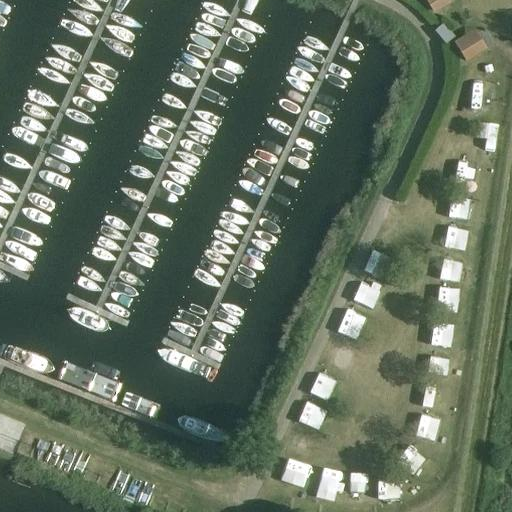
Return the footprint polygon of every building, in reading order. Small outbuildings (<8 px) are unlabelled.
[(447,0),(427,0),(434,11),(449,3),(447,0)] [(443,25),(437,30),(446,40),(451,35),(443,25)] [(486,49),(474,31),(455,42),(467,61),(486,49)] [(451,98),(461,102),(469,84),(459,80),(451,98)] [(488,149),(489,122),(470,122),(469,148),(488,149)] [(442,183),(461,185),(464,163),(445,160),(442,183)] [(454,217),(456,198),(438,196),(436,215),(454,217)] [(429,249),(453,250),(454,229),(431,228),(429,249)] [(422,307),(444,310),(447,288),(425,286),(422,307)] [(442,345),(443,322),(420,322),(419,344),(442,345)] [(0,448),(9,452),(19,420),(0,414),(0,448)] [(428,440),(428,418),(405,417),(405,439),(428,440)] [(400,447),(384,462),(401,480),(417,465),(400,447)] [(284,460),(278,481),(301,488),(307,468),(284,460)]
